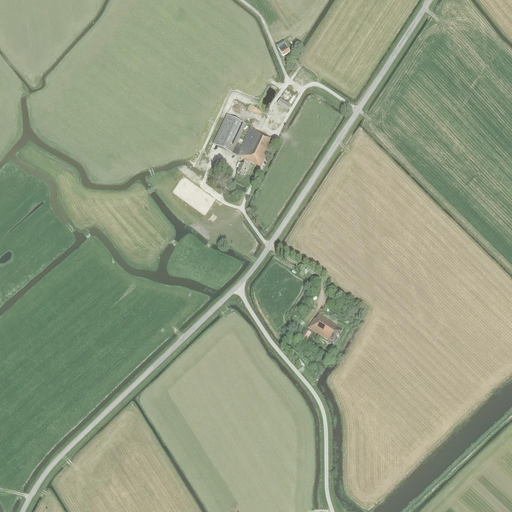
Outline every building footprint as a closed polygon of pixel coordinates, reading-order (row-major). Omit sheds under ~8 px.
[(283,41),(276,45),(283,56),(290,52),(283,41)] [(288,111),(291,105),(280,99),(277,104),(288,111)] [(246,124),(226,115),(212,144),(244,159),(242,164),(241,164),(237,173),(244,176),(248,167),(247,167),(249,162),(260,167),(273,140),(268,137),(256,131),(256,132),(254,131),(256,126),(257,127),(260,122),(254,119),(250,128),(240,148),(235,146),(246,124)] [(333,345),(343,330),(338,328),(339,327),(319,314),(316,318),(315,318),(308,328),(329,341),(328,342),(333,345)] [(307,340),(311,334),(307,330),(302,337),(307,340)] [(304,366),(298,358),(296,360),(302,368),(304,366)]
